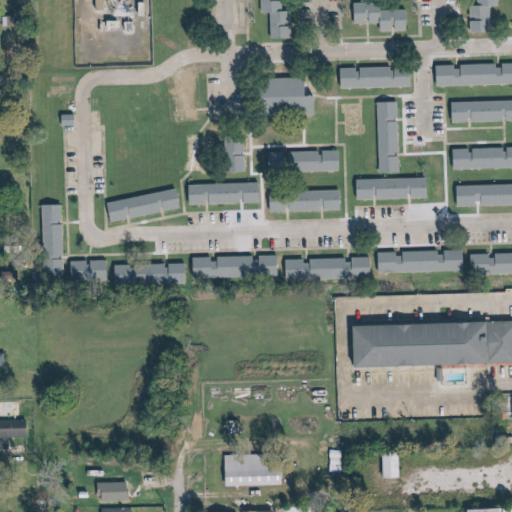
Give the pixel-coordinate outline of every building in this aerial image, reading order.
[(292,11),(284,11),(284,0),(278,1),(278,0),(263,0),(264,13),(273,13),(273,38),(293,38),(292,11)] [(501,7),(501,0),(480,0),(481,5),(472,5),(473,19),(473,33),(493,32),(493,7),(501,7)] [(383,31),(410,30),(410,10),(384,10),(383,3),(355,3),(356,24),(383,23),(383,31)] [(438,86),(511,83),(511,63),(505,64),(505,65),(457,66),(457,65),(437,66),(438,86)] [(344,88),(415,86),(414,67),(343,69),(344,88)] [(319,115),(319,96),(309,96),(310,79),(265,77),(264,113),(319,115)] [(400,101),(381,102),(382,172),(402,172),(401,119),(400,101)] [(511,120),(511,101),(453,102),(454,122),(473,122),(473,121),(511,120)] [(66,115),(67,125),(77,124),(77,115),(66,115)] [(228,172),(248,172),(247,141),(227,141),(228,172)] [(455,169),(511,167),(511,147),(454,149),(455,169)] [(343,171),(342,151),(290,152),(270,153),(270,173),(343,171)] [(360,199),(432,197),(431,177),(359,180),(360,199)] [(245,203),(264,202),(263,183),(191,185),(191,204),(245,203)] [(511,184),(459,186),(459,206),(479,206),(479,205),(511,203),(511,184)] [(184,209),(181,190),(110,202),(113,221),(184,209)] [(271,212),(291,211),(291,190),(271,191),(271,212)] [(344,209),(344,190),(293,192),(293,211),(344,209)] [(45,205),(46,276),(67,276),(67,258),(66,258),(66,222),(65,222),(65,205),(45,205)] [(444,251),(399,252),(380,252),(381,272),(467,270),(467,250),(444,251)] [(511,253),(495,254),(473,254),(473,275),(511,273),(511,253)] [(257,257),(214,258),(214,257),(195,258),(196,279),(282,276),(281,256),(257,257)] [(375,277),(374,257),(355,258),(355,259),(307,260),(307,259),(288,260),(288,280),(375,277)] [(75,262),(75,282),(111,281),(111,260),(75,262)] [(117,265),(118,286),(190,283),(189,263),(117,265)] [(511,316),(363,320),(364,370),(511,366),(511,316)] [(0,449),(11,449),(10,437),(31,437),(30,420),(0,420),(0,449)] [(235,454),(237,486),(294,482),(292,450),(235,454)] [(344,472),(344,451),(332,451),(333,473),(344,472)] [(403,478),(403,455),(386,456),(387,478),(403,478)] [(131,501),(131,483),(100,483),(101,502),(131,501)]
